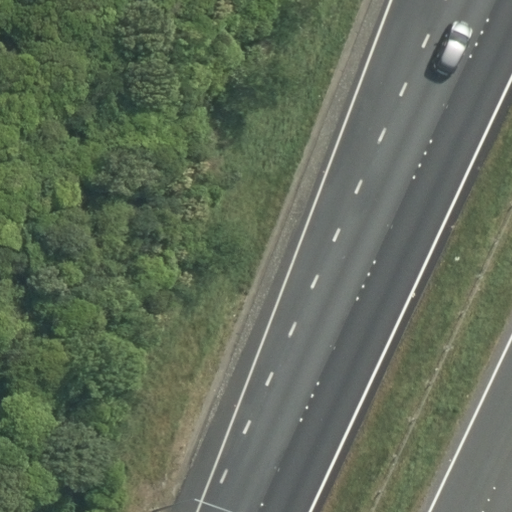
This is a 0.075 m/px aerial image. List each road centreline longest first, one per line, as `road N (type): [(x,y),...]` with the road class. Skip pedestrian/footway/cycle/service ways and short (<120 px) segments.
road 1 (motorway): [(258,511),(497,0)]
road 2 (motorway): [(223,511),(415,0)]
